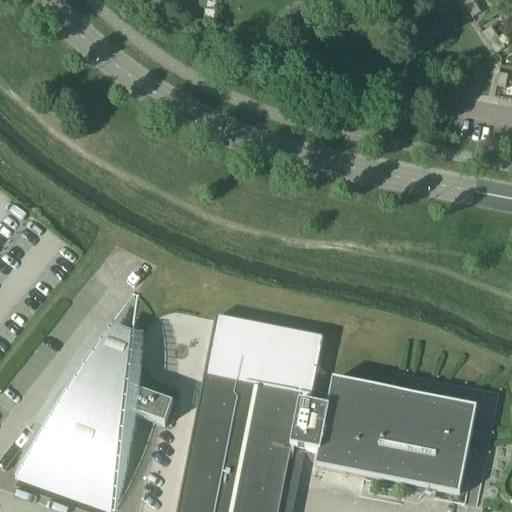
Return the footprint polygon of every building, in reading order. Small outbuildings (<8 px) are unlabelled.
[(163,0),(143,0),(142,3),(160,13),(166,1),(163,0)] [(305,0),(293,0),(292,11),(304,12),(305,0)] [(458,0),(459,0),(466,10),(473,5),(469,0),(458,0)] [(472,21),(480,15),(473,5),(466,10),(472,21)] [(491,31),(483,36),(490,46),(497,41),(491,31)] [(490,46),(497,56),(504,51),(497,41),(490,46)] [(498,76),(496,89),(505,90),(507,78),(498,76)] [(209,382),(182,511),(279,511),(291,451),(318,456),(315,471),(459,499),(470,441),(476,411),(332,383),(326,412),(308,408),(321,342),(220,322),(209,382)] [(20,477),(111,510),(122,414),(161,429),(169,407),(125,390),(128,350),(110,338),(20,477)]
